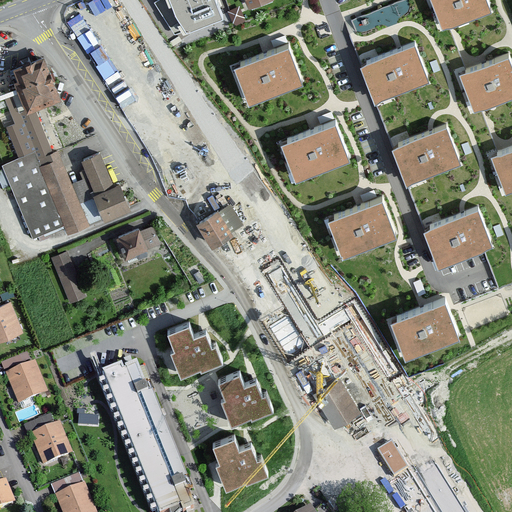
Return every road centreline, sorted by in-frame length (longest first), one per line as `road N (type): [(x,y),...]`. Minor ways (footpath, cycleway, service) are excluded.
road 1 (residential): [(30,4),(117,149),(244,298),(302,430)]
road 2 (residential): [(435,278),(327,0)]
road 3 (residential): [(207,511),(136,333)]
road 4 (residential): [(305,450),(309,468),(326,477),(351,466),(352,450),(302,430)]
